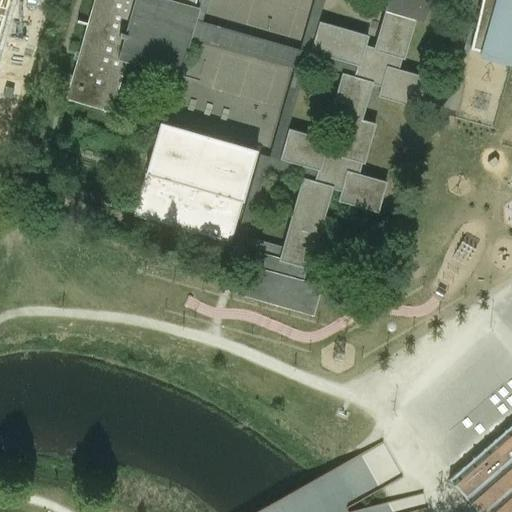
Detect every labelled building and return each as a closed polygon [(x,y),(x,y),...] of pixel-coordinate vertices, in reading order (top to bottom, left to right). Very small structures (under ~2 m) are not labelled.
[(196,0),(94,0),(67,98),(113,111),(127,60),(175,74),(186,37),(196,0)] [(312,0),(299,48),(203,21),(209,0),(196,0),(186,37),(294,68),(269,156),(259,153),(236,236),(232,234),(230,242),(244,246),(266,167),(303,177),(315,180),(319,168),(280,157),(289,127),(307,61),(343,72),(356,75),(359,64),(311,51),(319,22),(325,0),(312,0)] [(388,0),(385,11),(415,19),(423,22),(429,0),(388,0)] [(511,0),(480,0),(470,48),(481,51),(480,55),(511,63),(511,59),(511,0)] [(375,48),(365,45),(368,35),(319,22),(311,51),(359,64),(356,75),(343,72),(332,111),(346,115),(336,151),(326,148),(329,139),(289,127),(280,157),(319,168),(315,180),(303,177),(289,227),(319,235),(332,188),(341,191),(339,201),(378,212),(387,182),(360,174),(363,162),(365,162),(376,123),(362,119),(372,83),(382,86),(379,95),(417,106),(426,77),(398,69),(402,57),(404,58),(415,19),(385,11),(375,48)] [(257,148),(161,120),(136,206),(232,234),(257,148)] [(249,298),(315,311),(321,282),(305,278),(310,252),(290,248),(288,257),(258,251),(249,298)] [(511,511),(511,423),(449,479),(477,511),(511,511)]
